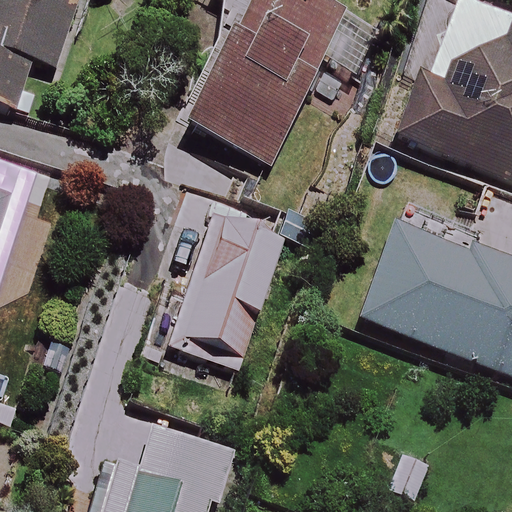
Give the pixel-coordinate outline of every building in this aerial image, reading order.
[(0,0),(0,113),(10,116),(25,68),(51,77),(74,0),(0,0)] [(371,40),(283,0),(245,0),(181,139),(265,177),(314,69),(350,85),(371,40)] [(511,26),(504,24),(493,56),(450,69),(442,93),(411,83),(389,149),(511,190),(511,26)] [(0,288),(29,194),(0,184),(0,288)] [(270,255),(202,234),(165,356),(233,377),(270,255)] [(459,263),(385,236),(350,331),(511,390),(511,272),(462,254),(459,263)] [(32,372),(0,359),(0,429),(10,433),(32,372)] [(226,461),(144,438),(132,481),(107,474),(96,511),(202,511),(204,507),(213,509),(226,461)] [(424,472),(397,462),(383,497),(410,507),(424,472)]
